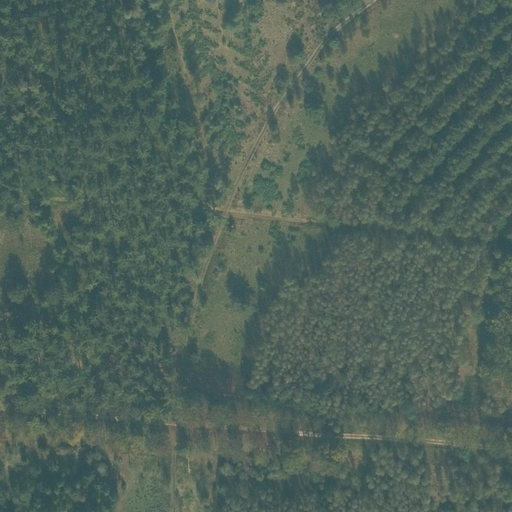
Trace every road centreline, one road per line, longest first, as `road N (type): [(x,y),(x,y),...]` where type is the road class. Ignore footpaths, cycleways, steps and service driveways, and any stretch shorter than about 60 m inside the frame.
road 1 (track): [(511,237),(80,198),(17,203),(0,214)]
road 2 (track): [(187,424),(182,394),(205,266),(224,214),(283,98),(325,41),(369,0)]
road 3 (track): [(511,454),(187,424)]
road 4 (track): [(0,408),(187,424)]
